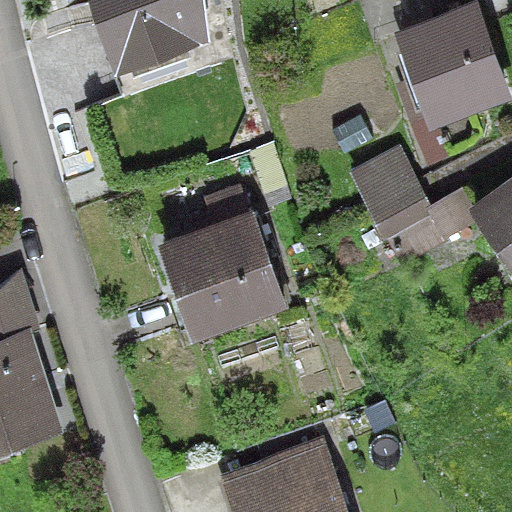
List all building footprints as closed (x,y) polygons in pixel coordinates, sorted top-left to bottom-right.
[(204,0),(89,0),(114,79),(209,45),(204,0)] [(511,95),(477,1),(394,32),(401,52),(421,106),(430,130),(511,100),(511,95)] [(417,109),(421,106),(401,52),(396,53),(417,109)] [(431,205),(401,143),(349,169),(383,239),(396,234),(431,215),(427,207),(431,205)] [(511,177),(473,204),(466,208),(474,222),(511,275),(511,177)] [(216,224),(252,211),(241,183),(205,196),(216,224)] [(473,204),(464,187),(431,205),(427,207),(431,215),(396,234),(411,261),(449,241),(446,237),(474,222),(466,208),(473,204)] [(216,224),(158,246),(194,343),(289,308),(252,211),(216,224)] [(0,288),(0,340),(32,330),(40,326),(22,269),(0,288)] [(0,340),(0,455),(67,434),(32,330),(0,340)] [(386,400),(366,408),(376,431),(396,422),(386,400)] [(350,511),(325,437),(220,474),(233,511),(350,511)]
